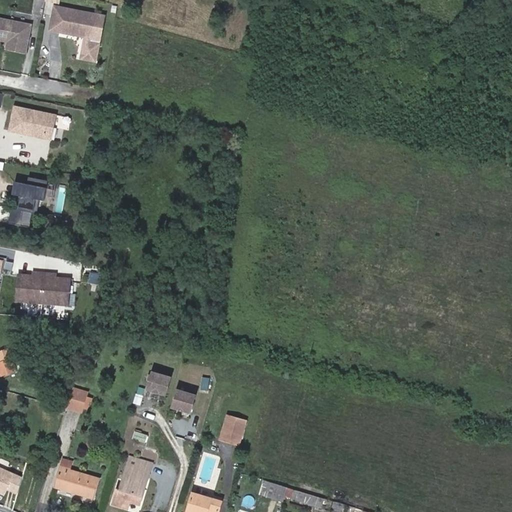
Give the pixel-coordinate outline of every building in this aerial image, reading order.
[(95,16),(55,7),(50,30),(63,33),(63,31),(67,32),(66,34),(85,38),(80,59),(95,62),(98,46),(89,44),(95,16)] [(7,39),(5,48),(23,52),(29,25),(0,18),(0,38),(1,39),(1,37),(7,39)] [(52,114),(9,106),(5,130),(20,133),(21,130),(42,134),(44,122),(50,123),(52,114)] [(47,139),(50,123),(44,122),(42,134),(21,130),(20,133),(47,139)] [(41,195),(44,179),(24,176),(23,183),(17,181),(14,194),(14,197),(16,198),(15,203),(13,202),(12,204),(33,208),(36,194),(41,195)] [(14,194),(17,181),(10,180),(8,193),(14,194)] [(70,303),(72,277),(54,276),(54,272),(39,271),(38,274),(20,273),(18,299),(70,303)] [(0,371),(0,372),(14,368),(12,361),(17,359),(16,355),(11,356),(8,347),(0,349),(0,358),(0,359),(0,371)] [(95,363),(97,356),(90,354),(88,361),(95,363)] [(165,394),(170,377),(152,372),(147,389),(165,394)] [(88,391),(73,387),(67,408),(81,412),(83,408),(86,396),(88,391)] [(191,411),(195,394),(177,389),(172,406),(191,411)] [(140,405),(143,396),(136,394),(133,402),(140,405)] [(86,396),(83,408),(90,410),(93,398),(86,396)] [(220,443),(238,448),(245,426),(227,421),(220,443)] [(147,434),(135,431),(133,439),(145,442),(147,434)] [(137,465),(139,458),(131,456),(120,490),(117,489),(113,504),(127,508),(130,501),(139,503),(150,469),(137,465)] [(0,457),(0,463),(8,467),(11,461),(0,457)] [(152,462),(139,458),(137,465),(150,469),(152,462)] [(61,468),(71,471),(74,462),(64,459),(61,468)] [(10,485),(15,471),(0,465),(0,488),(8,491),(10,485)] [(71,471),(61,468),(56,486),(93,498),(99,478),(71,471)] [(19,488),(24,474),(15,471),(10,485),(19,488)] [(266,495),(270,482),(263,480),(259,493),(266,495)] [(285,495),(288,487),(270,482),(266,495),(284,501),(285,495)] [(325,499),(310,494),(309,494),(288,487),(285,495),(317,505),(317,503),(323,504),(325,499)] [(197,488),(195,493),(204,496),(205,490),(197,488)] [(218,511),(221,501),(204,496),(195,493),(193,493),(187,511),(218,511)] [(135,511),(140,511),(142,505),(133,502),(130,510),(135,511)]
